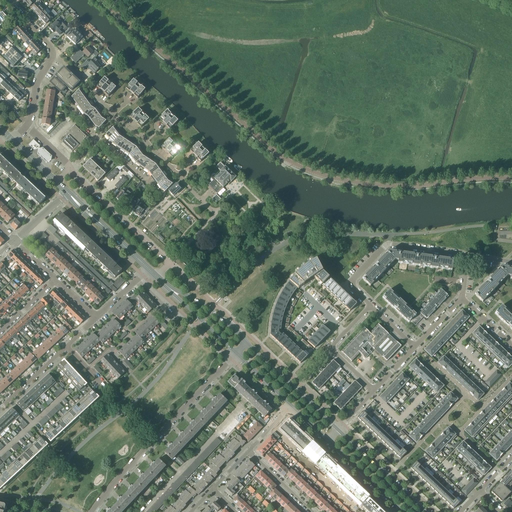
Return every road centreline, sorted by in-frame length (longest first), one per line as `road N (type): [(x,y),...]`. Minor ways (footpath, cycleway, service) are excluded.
road 1 (tertiary): [(511,178),(374,185),(300,167),(100,0)]
road 2 (residential): [(92,511),(236,352)]
road 3 (unknown): [(216,375),(239,405),(140,511)]
road 4 (residential): [(370,306),(352,281),(386,244),(467,255)]
road 5 (residential): [(26,123),(52,54),(5,0)]
road 6 (residential): [(171,263),(70,168)]
road 7 (secondary): [(337,430),(245,343)]
road 8 (secondary): [(154,275),(66,192)]
